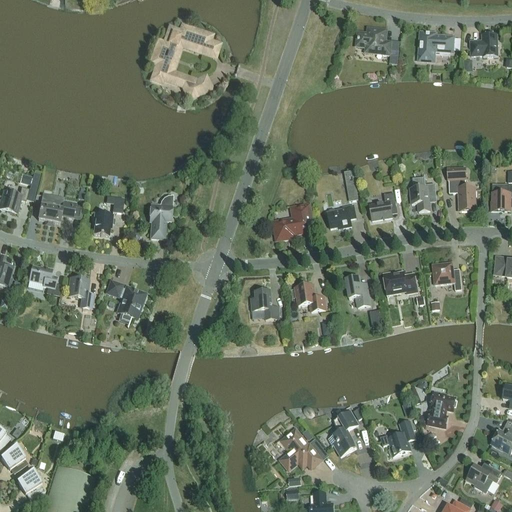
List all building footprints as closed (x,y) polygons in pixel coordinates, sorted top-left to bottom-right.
[(148,66),(156,69),(151,82),(162,86),(164,83),(184,90),(189,102),(202,95),(213,90),(206,77),(197,81),(174,73),(182,49),(215,61),(220,47),(211,44),(212,42),(211,41),(209,39),(207,38),(206,37),(205,36),(203,35),(202,34),(198,33),(196,32),(193,31),(190,31),(187,31),(183,31),(181,31),(180,32),(170,29),(165,43),(157,41),(148,66)] [(390,59),(392,44),(385,43),(386,34),(369,32),(368,37),(358,36),(357,48),(367,49),(366,54),(383,56),(382,58),(390,59)] [(434,54),(452,55),(453,40),(435,39),(435,37),(421,36),(419,63),(434,64),(434,54)] [(470,44),(471,59),(483,59),(483,60),(498,59),(497,37),(482,38),(482,45),(478,45),(478,44),(470,44)] [(476,214),(475,190),(465,190),(465,182),(466,182),(465,171),(448,172),(448,183),(449,183),(449,197),(459,196),(459,214),(476,214)] [(30,188),(32,179),(22,177),(20,185),(30,188)] [(435,187),(428,187),(425,188),(424,180),(413,181),(414,191),(410,191),(412,207),(418,207),(419,215),(430,214),(429,201),(436,200),(435,187)] [(511,200),(511,187),(508,188),(508,196),(492,195),(492,205),(491,205),(491,214),(511,214),(511,201),(511,200)] [(26,205),(29,192),(21,190),(19,198),(4,194),(1,203),(0,202),(0,203),(0,211),(17,217),(20,203),(26,205)] [(76,205),(64,203),(64,201),(42,196),(40,208),(41,208),(38,223),(60,227),(61,219),(73,221),(76,205)] [(385,205),(372,208),(370,210),(372,224),(392,220),(390,209),(396,208),(394,196),(384,197),(385,205)] [(161,204),(160,208),(151,208),(149,225),(152,225),(151,241),(164,242),(166,224),(171,225),(173,198),(169,198),(164,200),(161,204)] [(124,202),(114,201),(112,215),(122,216),(124,202)] [(294,237),(314,233),(309,208),(292,211),(294,224),(285,225),(285,223),(274,226),(277,243),(294,240),(294,237)] [(343,213),(336,214),(334,212),(329,212),(328,216),(327,216),(330,232),(343,229),(343,231),(351,229),(350,222),(356,221),(353,208),(343,210),(343,213)] [(95,225),(94,237),(109,239),(111,226),(112,227),(113,218),(95,216),(94,225),(95,225)] [(12,263),(0,259),(0,289),(9,292),(12,282),(10,281),(14,271),(10,270),(12,263)] [(508,281),(511,281),(511,265),(509,265),(509,262),(497,261),(495,277),(508,278),(508,281)] [(453,273),(452,266),(432,268),(435,288),(454,286),(455,294),(462,293),(459,272),(453,273)] [(54,292),(57,280),(51,279),(53,273),(45,271),(45,272),(32,270),(32,271),(31,271),(29,272),(28,276),(29,277),(30,278),(29,284),(44,287),(43,289),(54,292)] [(383,277),(386,294),(393,293),(393,297),(407,295),(407,297),(417,295),(414,277),(404,279),(404,275),(394,276),(394,275),(383,277)] [(358,311),(370,309),(367,292),(361,293),(359,280),(346,282),(349,302),(356,301),(358,311)] [(89,283),(70,281),(68,290),(69,290),(68,299),(84,301),(82,311),(91,312),(93,298),(87,297),(89,283)] [(131,322),(136,324),(146,296),(126,289),(123,298),(120,297),(123,288),(111,284),(106,296),(122,301),(117,315),(123,317),(121,322),(130,325),(131,322)] [(316,301),(314,288),(292,291),(293,300),(297,300),(298,309),(310,307),(311,315),(325,313),(324,300),(316,301)] [(278,310),(272,310),(271,294),(255,295),(256,302),(251,302),(252,314),(265,313),(265,323),(279,322),(278,310)] [(425,307),(424,299),(416,300),(418,308),(425,307)] [(369,315),(372,330),(382,328),(379,313),(369,315)] [(331,337),(329,325),(322,326),(324,338),(331,337)] [(414,389),(409,391),(413,401),(416,399),(417,397),(414,389)] [(511,390),(505,390),(503,403),(511,404),(511,390)] [(445,432),(448,420),(445,419),(446,413),(453,415),(456,401),(446,399),(446,397),(435,395),(428,428),(445,432)] [(350,414),(334,424),(338,436),(328,442),(332,449),(334,448),(341,460),(356,451),(347,435),(358,428),(350,414)] [(403,437),(388,442),(386,438),(380,440),(383,449),(389,447),(390,451),(389,451),(392,460),(411,454),(408,445),(416,443),(410,424),(400,427),(403,437)] [(0,432),(0,451),(2,453),(10,442),(5,438),(6,437),(0,432)] [(313,454),(308,447),(296,432),(281,444),(290,456),(280,463),(288,474),(313,454)] [(504,435),(499,433),(491,447),(502,454),(503,453),(511,457),(511,454),(511,432),(508,437),(504,435)] [(16,449),(18,448),(18,447),(1,461),(10,473),(14,470),(18,475),(28,467),(24,463),(25,462),(16,449)] [(57,468),(55,475),(69,479),(71,472),(57,468)] [(466,483),(475,488),(474,490),(486,496),(493,484),(496,486),(501,477),(487,469),(484,474),(474,469),(466,483)] [(35,473),(35,472),(18,485),(25,497),(28,496),(32,503),(45,494),(41,488),(42,487),(33,474),(35,473)] [(82,476),(71,472),(69,479),(67,486),(65,493),(63,500),(61,506),(59,511),(70,511),(71,509),(73,503),(76,496),(78,489),(80,482),(82,476)] [(55,475),(53,482),(67,486),(69,479),(55,475)] [(82,476),(80,482),(93,487),(96,480),(82,476)] [(301,488),(300,480),(288,481),(289,489),(301,488)] [(65,493),(67,486),(53,482),(51,489),(65,493)] [(80,482),(78,489),(91,493),(93,487),(80,482)] [(51,489),(49,495),(63,500),(65,493),(51,489)] [(91,493),(78,489),(76,496),(89,500),(91,493)] [(299,502),(298,492),(286,493),(287,503),(299,502)] [(47,502),(61,506),(63,500),(49,495),(47,502)] [(87,507),(89,500),(76,496),(73,503),(87,507)] [(326,507),(325,496),(313,497),(314,508),(310,508),(310,511),(333,511),(333,507),(326,507)] [(45,509),(55,511),(59,511),(61,506),(47,502),(45,509)] [(490,509),(494,511),(499,511),(502,506),(494,502),(490,509)] [(73,503),(71,509),(79,511),(85,511),(87,507),(73,503)]
